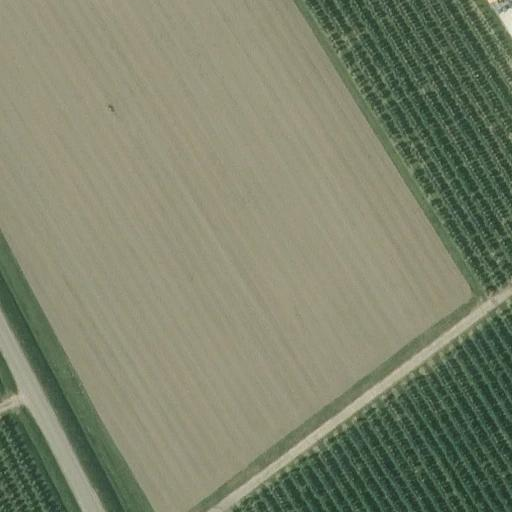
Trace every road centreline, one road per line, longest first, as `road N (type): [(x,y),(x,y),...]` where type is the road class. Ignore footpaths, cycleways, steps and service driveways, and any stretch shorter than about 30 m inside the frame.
road 1 (unknown): [(511,289),(214,511)]
road 2 (unclassified): [(91,511),(0,334)]
